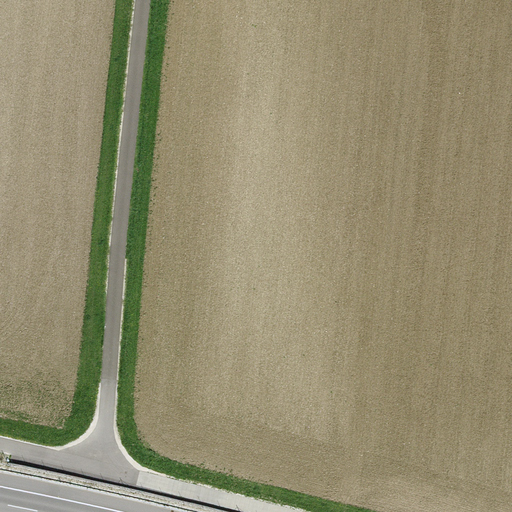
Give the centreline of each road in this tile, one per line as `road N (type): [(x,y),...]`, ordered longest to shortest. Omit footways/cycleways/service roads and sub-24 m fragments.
road 1 (track): [(141,0),(103,469)]
road 2 (track): [(269,511),(103,469)]
